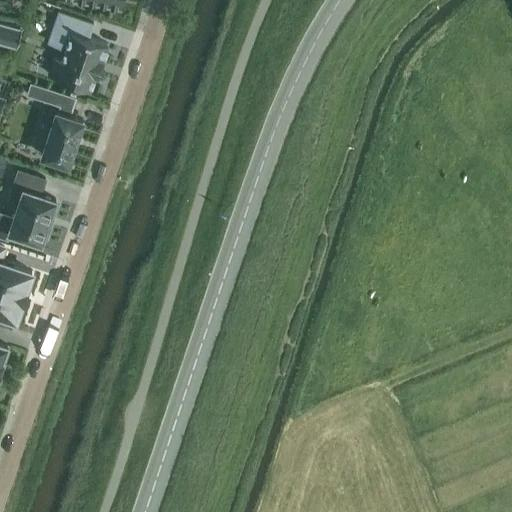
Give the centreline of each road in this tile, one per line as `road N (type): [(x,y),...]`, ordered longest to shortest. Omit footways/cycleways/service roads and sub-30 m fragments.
road 1 (secondary): [(145,511),(282,107),(340,0)]
road 2 (residential): [(0,487),(160,0)]
